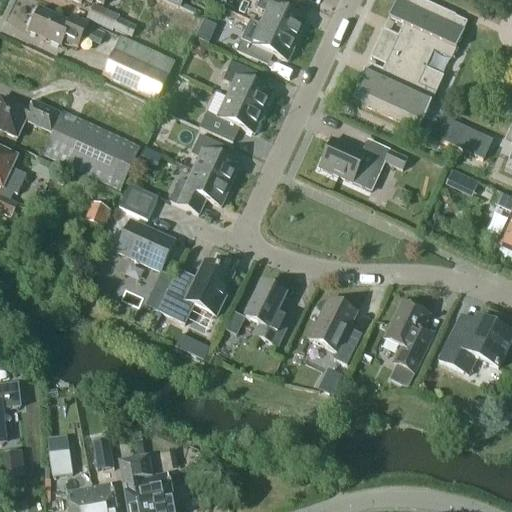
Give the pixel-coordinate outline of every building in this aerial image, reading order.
[(158,0),(179,9),(183,0),(158,0)] [(297,6),(283,0),(260,0),(256,10),(266,15),(260,27),(297,44),(306,24),(291,17),(297,6)] [(458,19),(415,0),(412,0),(409,8),(396,2),(383,30),(401,39),(385,72),(368,64),(355,92),(367,98),(363,108),(408,128),(412,119),(422,124),(431,105),(436,94),(421,87),(436,54),(451,62),(455,52),(464,34),(453,29),(458,19)] [(119,18),(93,6),(85,22),(112,35),(113,33),(130,41),(136,29),(118,21),(119,18)] [(68,25),(38,11),(27,34),(61,50),(64,43),(77,49),(88,25),(71,17),(68,25)] [(263,54),(287,65),(297,44),(260,27),(254,39),(245,35),(236,54),(259,64),(263,54)] [(174,63),(121,39),(114,53),(102,79),(156,104),(167,78),(174,63)] [(226,100),(263,116),(273,96),(258,90),(263,79),(231,64),(222,83),(232,87),(226,100)] [(28,114),(0,100),(0,133),(16,141),(24,124),(51,136),(41,159),(121,194),(141,150),(61,114),(60,117),(32,104),(28,114)] [(263,116),(226,100),(217,120),(206,115),(199,131),(232,146),(239,131),(254,137),(263,116)] [(488,141),(451,124),(447,133),(443,132),(439,141),(483,161),(487,152),(484,150),(488,141)] [(199,160),(193,173),(230,190),(239,169),(225,162),(230,152),(199,138),(191,157),(199,160)] [(362,155),(332,142),(319,171),(370,194),(384,165),(402,174),(407,162),(367,144),(362,155)] [(16,160),(0,151),(0,215),(11,221),(17,208),(9,204),(13,196),(15,197),(24,178),(11,172),(16,160)] [(230,190),(193,173),(187,185),(179,181),(169,205),(198,218),(205,203),(220,210),(230,190)] [(452,173),(447,183),(464,190),(468,180),(452,173)] [(157,200),(129,187),(118,210),(147,224),(157,200)] [(511,202),(500,196),(487,190),(485,194),(498,201),(495,208),(511,216),(511,219),(499,247),(511,253),(511,202)] [(111,212),(91,205),(83,226),(103,233),(111,212)] [(173,244),(130,225),(117,255),(160,274),(173,244)] [(89,247),(74,242),(68,261),(83,266),(89,247)] [(232,279),(204,265),(196,282),(178,273),(163,303),(157,315),(184,328),(194,308),(216,319),(225,300),(223,299),(232,279)] [(94,297),(101,282),(89,277),(83,291),(94,297)] [(285,298),(262,286),(245,321),(260,329),(255,339),(276,350),(289,322),(276,316),(285,298)] [(357,316),(328,302),(308,342),(337,356),(333,363),(346,369),(359,344),(346,338),(357,316)] [(429,318),(402,305),(384,341),(401,350),(393,366),(414,377),(427,349),(433,337),(422,332),(429,318)] [(469,335),(456,328),(438,364),(468,378),(476,361),(479,363),(497,372),(511,342),(511,336),(477,319),(473,327),(469,335)] [(202,346),(196,359),(203,362),(209,349),(202,346)] [(0,411),(20,410),(17,386),(0,387),(0,445),(3,445),(0,414),(0,411)] [(475,420),(482,424),(482,423),(488,412),(481,408),(475,420)] [(113,470),(108,441),(91,444),(96,473),(113,470)] [(72,478),(69,454),(48,457),(51,480),(72,478)] [(173,511),(167,477),(153,480),(148,458),(127,462),(131,484),(136,483),(137,488),(142,487),(144,493),(142,493),(146,511),(173,511)] [(131,484),(127,462),(118,464),(127,511),(146,511),(142,493),(144,493),(142,487),(137,488),(136,483),(131,484)] [(23,478),(22,470),(10,471),(11,479),(23,478)] [(217,474),(209,476),(211,489),(219,488),(217,474)] [(114,511),(110,488),(91,491),(95,511),(114,511)] [(95,511),(91,491),(66,496),(68,511),(95,511)]
